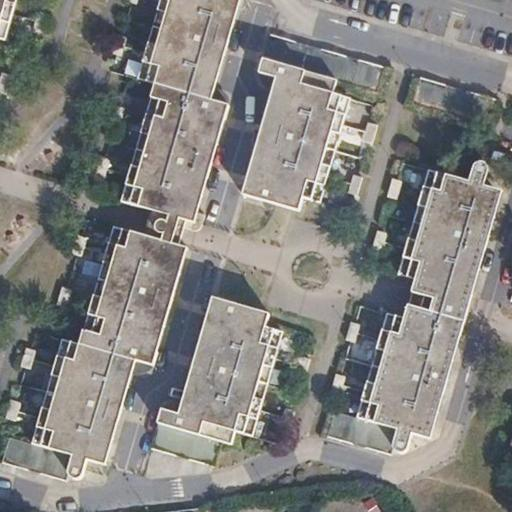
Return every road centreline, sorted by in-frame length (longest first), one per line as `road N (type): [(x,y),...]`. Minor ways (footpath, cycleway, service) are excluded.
road 1 (residential): [(121,496),(220,483),(307,451),(390,470),(437,452),(449,443),(511,234)]
road 2 (residential): [(204,260),(173,371),(143,404),(121,496)]
road 3 (residential): [(511,82),(295,15),(278,1)]
road 4 (residential): [(278,1),(264,11),(247,65),(257,108),(223,218)]
road 5 (residential): [(0,486),(63,499),(121,496)]
